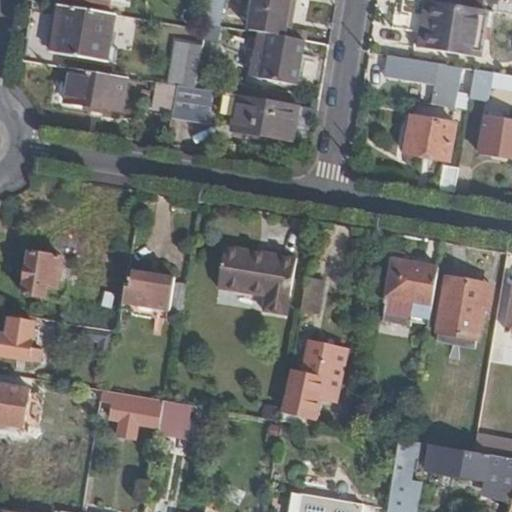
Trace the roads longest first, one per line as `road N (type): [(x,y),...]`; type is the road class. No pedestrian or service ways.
road 1 (residential): [(325,195),(19,145)]
road 2 (residential): [(357,0),(325,195)]
road 3 (residential): [(511,227),(325,195)]
